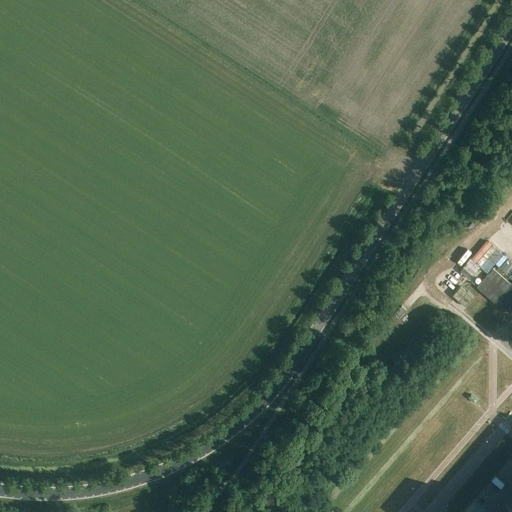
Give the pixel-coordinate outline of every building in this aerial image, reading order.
[(511,213),(508,210),(493,229),(504,238),(501,241),(508,247),(511,240),(511,213)] [(463,247),(472,256),(488,240),(479,231),(463,247)] [(499,259),(504,253),(494,245),(489,251),(499,259)] [(475,264),(480,268),(488,259),(484,255),(475,264)] [(503,311),(511,301),(511,285),(493,269),(477,288),(503,311)] [(465,305),(472,297),(460,286),(452,295),(465,305)] [(398,317),(406,310),(402,306),(395,314),(398,317)] [(474,403),(477,400),(471,394),(468,397),(474,403)]
